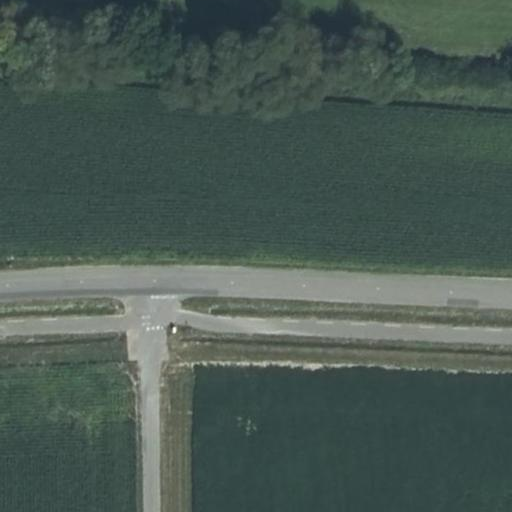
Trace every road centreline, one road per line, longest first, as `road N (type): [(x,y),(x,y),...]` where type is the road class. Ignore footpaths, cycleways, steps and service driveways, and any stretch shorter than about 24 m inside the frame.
road 1 (tertiary): [(511,293),(148,275),(0,282)]
road 2 (track): [(152,511),(148,275)]
